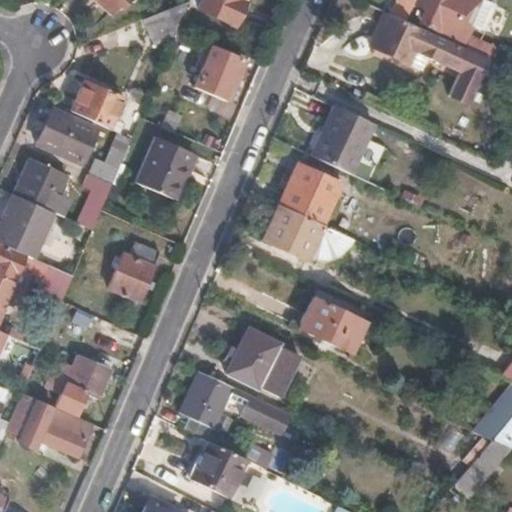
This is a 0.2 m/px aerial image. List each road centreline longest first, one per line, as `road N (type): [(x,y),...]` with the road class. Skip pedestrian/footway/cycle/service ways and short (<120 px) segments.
road 1 (residential): [(307,0),(92,511)]
road 2 (residential): [(0,118),(35,38),(0,23)]
